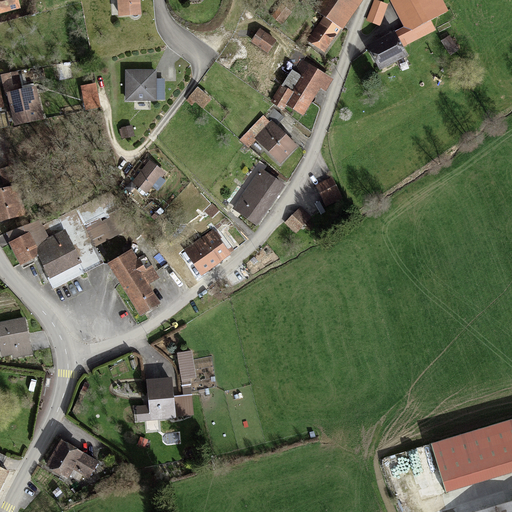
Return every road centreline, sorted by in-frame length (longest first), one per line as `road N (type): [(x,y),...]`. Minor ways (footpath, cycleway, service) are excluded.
road 1 (residential): [(67,357),(157,321),(240,258),(276,217),(311,156),(365,0)]
road 2 (tertiary): [(67,357),(51,425),(7,511)]
